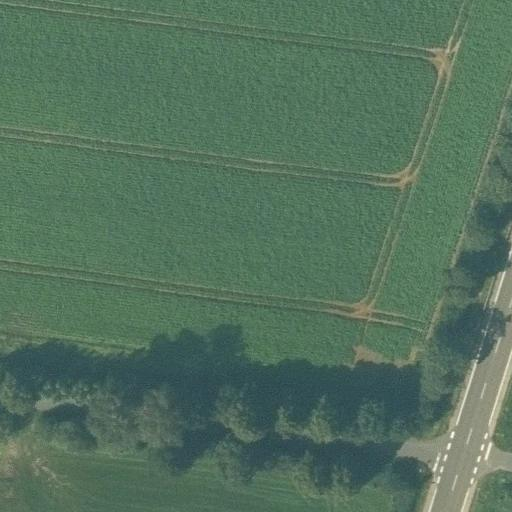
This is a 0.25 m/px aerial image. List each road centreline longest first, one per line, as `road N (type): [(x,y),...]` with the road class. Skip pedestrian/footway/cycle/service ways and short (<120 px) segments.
road 1 (unclassified): [(0,395),(463,454)]
road 2 (secondary): [(511,301),(463,454)]
